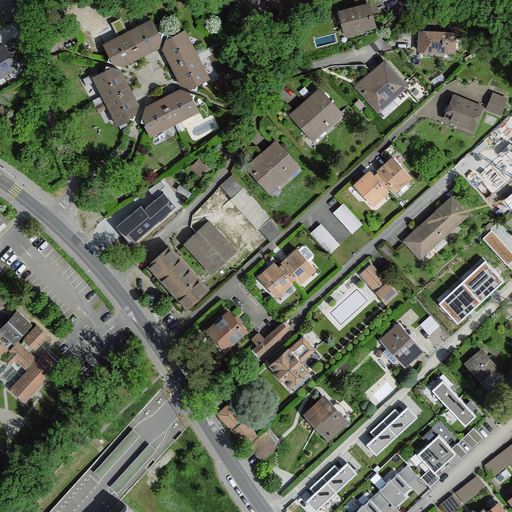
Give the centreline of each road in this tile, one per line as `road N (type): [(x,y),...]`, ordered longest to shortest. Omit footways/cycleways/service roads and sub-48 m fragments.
road 1 (residential): [(112,283),(209,189),(285,74),(375,49)]
road 2 (residential): [(202,415),(453,171)]
road 3 (residential): [(274,511),(511,291)]
road 4 (residential): [(160,347),(388,142)]
road 5 (residential): [(24,0),(40,86),(77,184),(54,222)]
road 6 (residential): [(190,395),(83,511)]
road 7 (residential): [(416,511),(511,424)]
